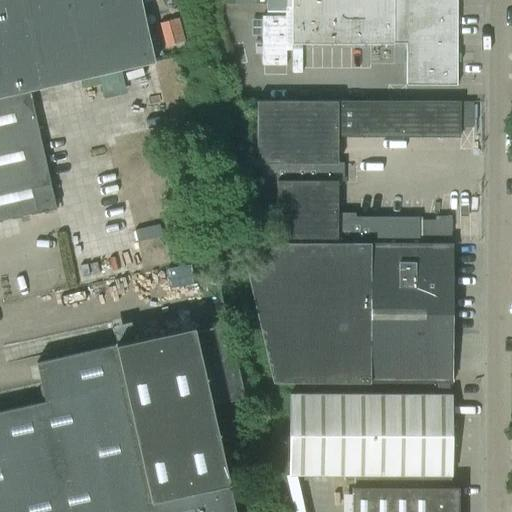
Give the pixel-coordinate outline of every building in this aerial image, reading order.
[(0,0),(0,97),(29,91),(155,62),(140,0),(0,0)] [(290,0),(291,44),(392,44),(394,44),(394,43),(406,43),(406,85),(456,85),(455,0),(221,0),(222,5),(282,5),(282,0),(290,0)] [(29,91),(0,97),(0,221),(56,209),(29,91)] [(256,165),(274,242),(418,243),(418,217),(355,217),(355,212),(337,212),(337,181),(343,181),(343,162),(337,162),(337,137),(459,137),(459,101),(256,101),(256,165)] [(473,127),(473,102),(460,102),(460,127),(473,127)] [(451,243),(418,243),(274,242),(242,256),(272,382),(450,383),(451,243)] [(244,398),(226,319),(215,272),(198,276),(209,323),(227,402),(244,398)] [(0,511),(235,511),(194,327),(36,362),(44,401),(0,411),(0,511)] [(289,394),(288,476),(354,476),(354,487),(351,487),(351,502),(351,511),(457,511),(458,487),(450,487),(450,395),(289,394)]
